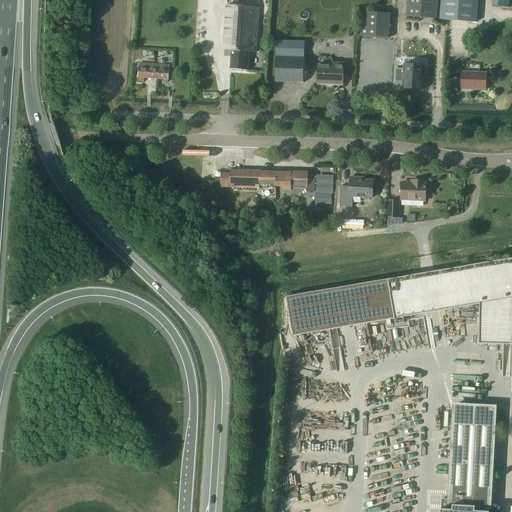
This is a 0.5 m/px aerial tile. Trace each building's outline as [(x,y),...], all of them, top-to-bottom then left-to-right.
[(436,19),(437,0),(407,0),(406,17),(436,19)] [(476,23),(477,0),(441,0),(440,20),(476,23)] [(232,51),(230,70),(247,71),(249,52),(256,53),(259,8),(226,6),(223,50),(232,51)] [(389,38),(390,14),(360,11),(358,36),(389,38)] [(303,83),(304,60),(305,42),(276,41),(275,82),(303,83)] [(154,69),(154,64),(139,63),(138,81),(144,82),(144,78),(158,79),(159,69),(154,69)] [(343,82),(344,63),(332,63),(331,66),(318,65),(317,72),(317,84),(331,84),(331,81),(343,82)] [(159,69),(158,79),(164,80),(164,82),(167,82),(169,65),(154,64),(154,69),(159,69)] [(395,69),(394,82),(402,83),(402,88),(412,89),(414,65),(404,65),(403,69),(395,69)] [(414,65),(412,89),(423,90),(424,66),(414,65)] [(462,89),(485,90),(486,73),(462,72),(462,89)] [(275,185),(276,171),(230,170),(229,174),(221,174),(221,178),(215,177),(215,190),(221,190),(221,187),(260,188),(267,188),(267,185),(275,185)] [(276,171),(275,185),(282,186),(282,189),(291,189),(291,172),(276,171)] [(308,172),(291,172),(291,189),(300,189),(300,192),(314,193),(315,175),(308,175),(308,172)] [(332,193),(333,177),(317,176),(317,201),(330,202),(330,193),(332,193)] [(341,186),(339,207),(352,207),(353,197),(361,197),(363,199),(369,200),(370,198),(372,198),(373,180),(359,180),(359,178),(350,177),(349,187),(341,186)] [(424,184),(424,181),(411,180),(411,183),(401,183),(401,199),(425,201),(425,196),(428,195),(428,190),(426,189),(426,184),(424,184)] [(398,217),(398,201),(388,201),(388,217),(398,217)] [(501,260),(287,297),(293,336),(480,305),(479,344),(511,345),(511,344),(511,258),(510,259),(501,260)] [(487,511),(487,508),(489,508),(495,407),(454,405),(449,506),(449,510),(441,510),(440,511),(487,511)]
